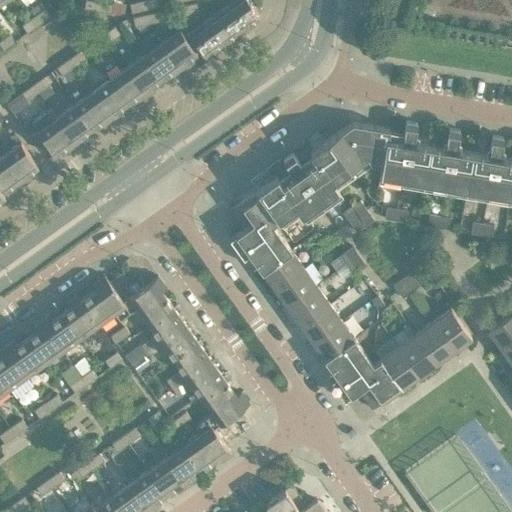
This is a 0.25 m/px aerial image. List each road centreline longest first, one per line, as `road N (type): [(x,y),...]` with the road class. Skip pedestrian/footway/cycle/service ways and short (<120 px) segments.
road 1 (residential): [(276,0),(254,35),(0,216)]
road 2 (residential): [(319,415),(173,207)]
road 3 (residential): [(151,224),(300,429)]
road 4 (residential): [(173,207),(268,126),(344,81)]
road 5 (residential): [(0,320),(81,259),(151,224)]
road 6 (secondary): [(299,58),(155,163)]
road 7 (residential): [(511,112),(344,81)]
road 8 (residential): [(183,511),(300,429)]
road 9 (secondary): [(114,193),(0,274)]
